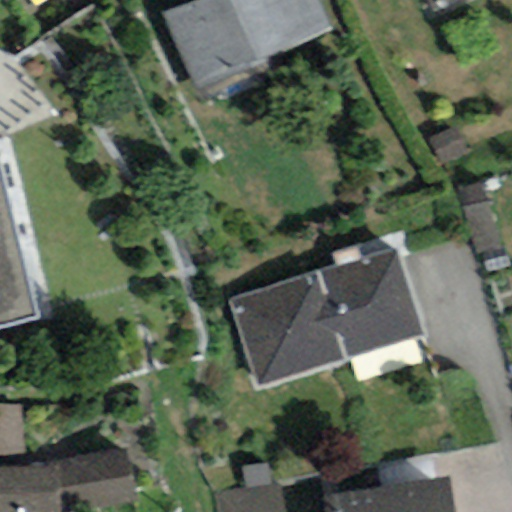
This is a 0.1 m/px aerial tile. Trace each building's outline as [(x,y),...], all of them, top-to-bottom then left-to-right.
[(323,0),(188,0),(162,13),(198,87),(334,22),(323,0)] [(0,320),(37,311),(0,168),(0,320)] [(397,244),(231,298),(259,384),(425,330),(397,244)] [(62,461),(0,464),(0,511),(64,511),(138,493),(124,444),(62,461)] [(457,511),(450,471),(324,493),(327,511),(457,511)] [(282,511),(278,484),(216,494),(219,511),(282,511)]
